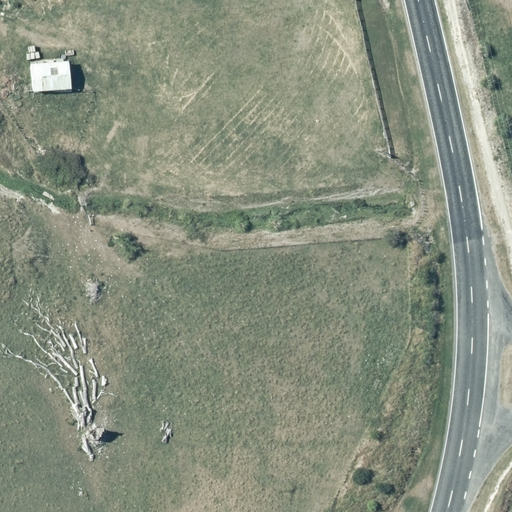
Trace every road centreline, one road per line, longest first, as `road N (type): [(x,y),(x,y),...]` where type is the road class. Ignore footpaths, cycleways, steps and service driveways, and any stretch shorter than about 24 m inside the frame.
road 1 (secondary): [(479,344),(468,214),(418,0)]
road 2 (secondary): [(457,485),(479,344)]
